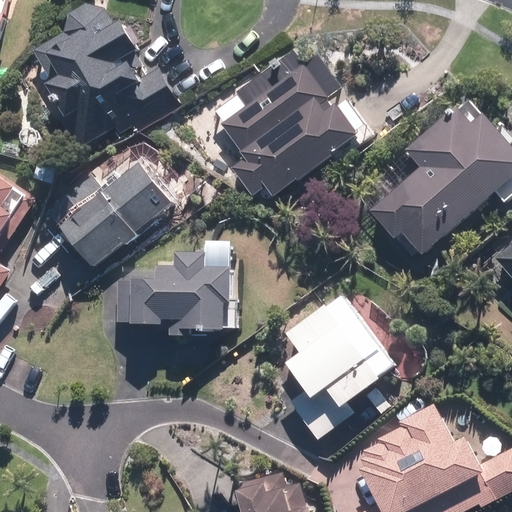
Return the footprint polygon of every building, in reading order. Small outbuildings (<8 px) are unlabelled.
[(64,37),(33,55),(52,87),(46,91),(81,152),(115,132),(119,139),(173,107),(154,74),(146,78),(133,56),(141,51),(126,26),(114,33),(103,14),(87,11),(70,20),(64,37)] [(263,191),(271,202),(352,143),(330,113),(323,119),(316,110),(335,96),(311,63),(300,71),(291,59),(281,66),(290,78),(276,88),(267,76),(238,97),(247,109),(219,130),(244,165),(235,171),(254,198),(263,191)] [(398,238),(418,261),(511,181),(511,159),(479,121),(468,131),(454,114),(402,158),(418,176),(371,217),(393,243),(398,238)] [(61,233),(92,271),(168,209),(137,171),(61,233)] [(0,271),(0,255),(36,202),(0,178),(0,288),(8,277),(0,271)] [(511,249),(494,265),(511,285),(511,249)] [(118,286),(117,325),(129,325),(129,329),(158,330),(158,326),(169,327),(169,341),(184,341),(185,334),(221,335),(222,310),(226,310),(227,274),(203,274),(204,261),(173,260),(173,273),(154,272),(154,287),(118,286)] [(288,407),(315,444),(352,417),(345,406),(397,368),(346,299),(285,344),(297,360),(283,371),(302,397),(288,407)] [(369,511),(468,511),(477,508),(479,511),(511,493),(511,451),(477,470),(463,444),(450,450),(431,412),(397,430),(399,434),(375,446),(377,449),(360,458),(366,470),(356,475),(374,510),(369,511)] [(305,511),(298,485),(284,489),(281,477),(241,488),(243,494),(233,497),(237,511),(305,511)]
